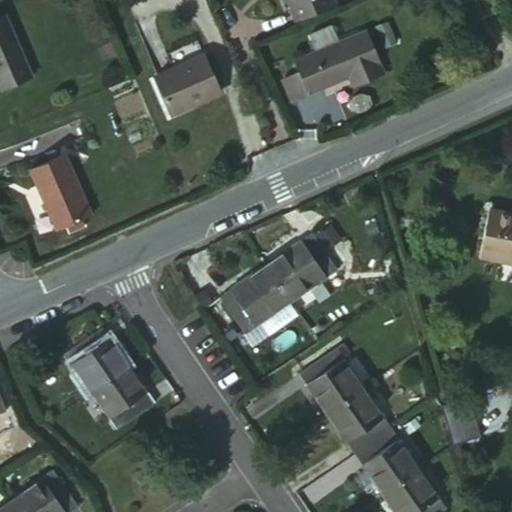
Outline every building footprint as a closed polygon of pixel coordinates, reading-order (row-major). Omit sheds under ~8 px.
[(288,0),(296,19),(335,3),(334,0),(288,0)] [(0,84),(22,76),(0,20),(0,84)] [(356,70),(359,80),(381,70),(364,31),(291,60),(296,73),(304,93),(343,76),(356,70)] [(210,84),(197,54),(150,75),(165,112),(183,104),(184,96),(210,84)] [(304,93),(296,73),(291,73),(277,79),(287,100),(304,93)] [(82,213),(58,156),(20,173),(46,230),(82,213)] [(511,216),(485,212),(477,261),(511,267),(511,216)] [(307,231),(262,264),(288,300),(333,267),(307,231)] [(262,264),(216,297),(243,333),(288,300),(262,264)] [(255,343),(284,329),(279,318),(250,332),(255,343)] [(89,388),(127,363),(100,326),(65,351),(89,388)] [(296,379),(321,412),(358,387),(332,352),(296,379)] [(92,391),(128,364),(127,363),(89,388),(92,391)] [(153,401),(128,364),(92,391),(117,426),(153,401)] [(350,452),(386,426),(358,387),(321,412),(350,452)] [(379,491),(415,467),(386,426),(350,452),(379,491)] [(41,465),(0,493),(13,511),(58,511),(69,505),(41,465)] [(427,511),(441,502),(415,467),(379,491),(394,511),(427,511)] [(0,492),(0,511),(13,511),(0,493),(0,492)]
